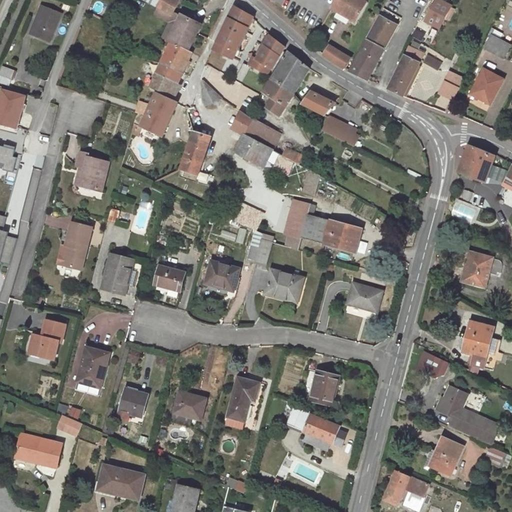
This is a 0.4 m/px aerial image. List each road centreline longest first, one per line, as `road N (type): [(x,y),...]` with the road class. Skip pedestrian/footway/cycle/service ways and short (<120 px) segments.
road 1 (residential): [(395,364),(286,333),(219,337),(145,316)]
road 2 (tertiary): [(248,0),(324,68),(421,118),(441,141)]
road 3 (tertiary): [(441,141),(443,173),(395,364)]
road 4 (tertiary): [(395,364),(357,511)]
